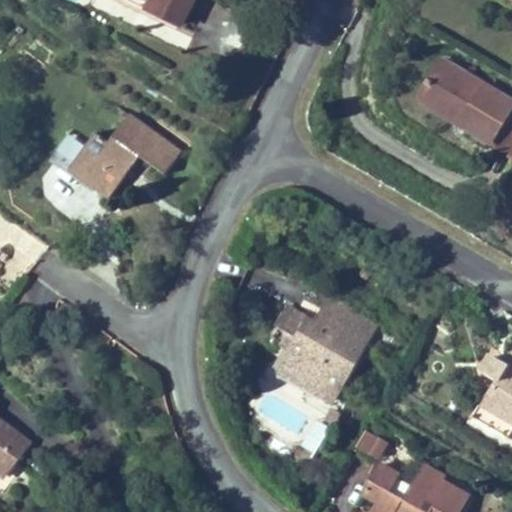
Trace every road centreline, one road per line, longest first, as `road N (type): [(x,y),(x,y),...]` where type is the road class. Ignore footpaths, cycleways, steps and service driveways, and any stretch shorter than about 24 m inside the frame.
road 1 (residential): [(264,139),(180,369),(233,487),(262,511)]
road 2 (residential): [(511,282),(264,139)]
road 3 (residential): [(343,0),(283,90),(264,139)]
